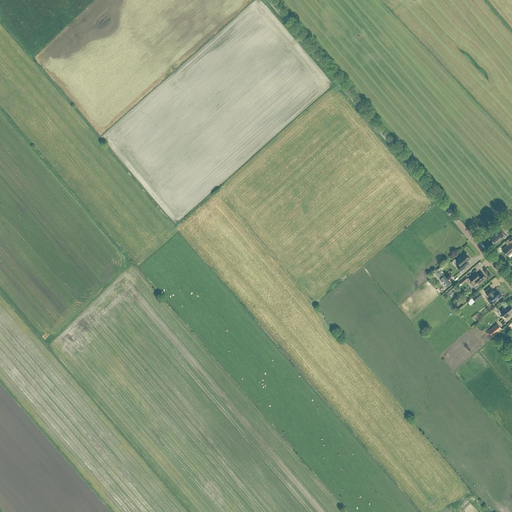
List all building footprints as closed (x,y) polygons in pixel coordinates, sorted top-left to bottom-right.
[(500,227),(506,222),(508,221),(506,218),(498,224),(500,227)] [(494,243),(496,242),(498,244),(500,242),(499,241),(506,235),(500,229),(496,232),(497,233),(490,238),(494,243)] [(511,243),(511,242),(503,249),(508,255),(511,251),(511,243)] [(456,265),(461,271),(469,264),(467,261),(470,258),(467,255),(467,254),(467,253),(465,253),(465,252),(456,260),(459,263),(456,265)] [(476,272),(469,278),(473,283),(472,284),(475,288),(479,285),(478,284),(486,277),(482,272),(479,275),(476,272)] [(440,279),(446,286),(451,282),(444,275),(440,279)] [(490,287),(485,291),(489,296),(490,298),(488,301),(491,304),(493,302),(494,303),(497,300),(502,295),(497,289),(494,291),(490,287)] [(470,305),(482,295),(479,292),(468,302),(470,305)] [(506,318),(511,313),(511,312),(511,311),(511,306),(510,304),(500,312),(506,318)] [(497,323),(486,332),(491,338),(501,328),(497,323)]
